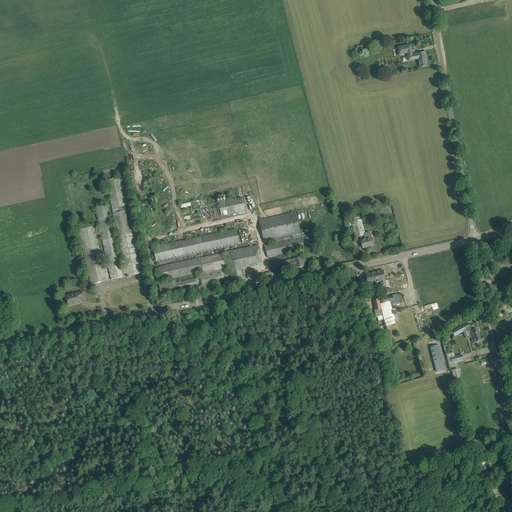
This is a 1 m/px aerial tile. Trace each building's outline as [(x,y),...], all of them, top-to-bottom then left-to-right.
[(411,45),(406,46),(398,47),(399,55),(407,54),(408,57),(403,58),(403,62),(418,59),(419,67),(427,66),(425,52),(412,55),(411,45)] [(120,177),(106,180),(125,268),(121,268),(123,276),(127,275),(127,276),(141,273),(127,210),(124,211),(123,207),(126,206),(120,177)] [(247,209),(253,208),(250,196),(245,197),(247,209)] [(242,197),(208,205),(211,219),(245,212),(242,197)] [(107,205),(95,207),(100,229),(101,235),(108,264),(108,266),(109,269),(111,280),(123,277),(123,276),(121,268),(107,205)] [(296,213),(259,221),(264,242),(275,239),(276,243),(265,246),(267,257),(278,255),(279,259),(270,261),(273,272),(286,269),(285,262),(284,258),(283,254),(318,246),(314,230),(300,233),(296,213)] [(361,219),(360,220),(354,221),(351,222),(356,238),(365,235),(361,219)] [(79,223),(77,223),(91,284),(106,281),(104,269),(109,269),(108,266),(108,264),(103,265),(96,236),(101,235),(100,229),(95,231),(94,226),(92,227),(91,223),(80,225),(79,223)] [(156,262),(239,244),(236,229),(153,247),(156,262)] [(365,236),(366,240),(361,241),(363,248),(373,245),(371,235),(365,236)] [(262,263),(258,245),(224,253),(230,281),(243,278),(240,267),(262,263)] [(199,274),(226,269),(223,253),(159,267),(162,281),(199,272),(199,274)] [(294,260),(285,262),(286,269),(296,267),(296,268),(303,266),(301,258),(294,259),(294,260)] [(374,272),(376,283),(380,282),(381,286),(386,285),(385,281),(383,270),(374,272)] [(176,283),(175,280),(158,284),(161,298),(180,294),(180,292),(201,287),(201,289),(200,289),(200,291),(210,289),(209,286),(229,281),(227,272),(176,283)] [(374,272),(366,274),(368,285),(376,283),(374,272)] [(84,298),(83,294),(82,291),(66,296),(68,306),(80,303),(79,300),(84,298)] [(382,304),(384,304),(387,303),(388,305),(390,305),(398,303),(396,294),(386,297),(386,294),(380,295),(382,303),(382,304)] [(379,299),(374,301),(376,311),(375,311),(376,317),(382,315),(379,299)] [(386,326),(395,323),(391,310),(392,310),(390,305),(388,305),(387,303),(384,304),(382,304),(382,303),(380,303),(383,317),(386,326)] [(468,323),(457,329),(459,334),(464,331),(469,329),(472,342),(475,341),(475,342),(481,340),(477,329),(476,330),(474,324),(470,326),(468,323)] [(443,366),(441,360),(442,360),(438,345),(430,347),(433,362),(436,361),(438,368),(443,366)] [(460,377),(457,369),(451,371),(454,379),(460,377)] [(480,461),(483,471),(489,469),(486,459),(480,461)]
